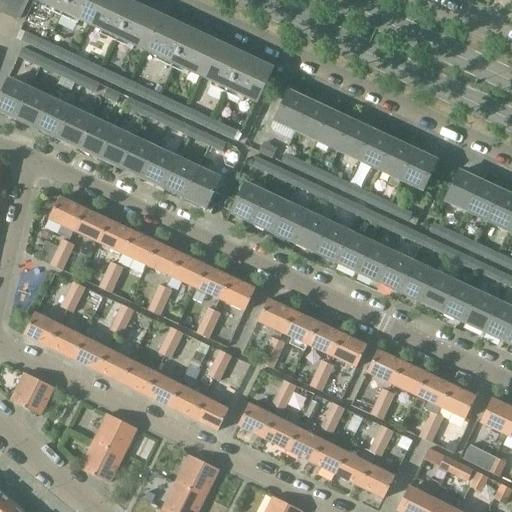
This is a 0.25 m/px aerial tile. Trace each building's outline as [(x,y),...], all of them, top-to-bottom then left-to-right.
[(0,0),(0,11),(6,15),(13,0),(0,0)] [(13,0),(6,15),(18,20),(27,0),(13,0)] [(101,0),(37,0),(90,25),(101,0)] [(101,0),(90,25),(118,38),(147,51),(162,18),(123,0),(101,0)] [(219,45),(186,29),(162,18),(147,51),(203,78),(219,45)] [(31,47),(35,38),(23,32),(19,41),(31,47)] [(48,44),(35,38),(31,47),(43,53),(48,44)] [(48,44),(43,53),(56,58),(60,49),(48,44)] [(203,78),(231,91),(256,103),(272,70),(219,45),(203,78)] [(35,55),(22,49),(18,58),(31,64),(35,55)] [(71,55),(60,49),(56,58),(67,64),(71,55)] [(87,73),(91,64),(79,58),(75,67),(87,73)] [(57,66),(44,60),(40,68),(53,74),(57,66)] [(103,70),(91,64),(87,73),(99,79),(103,70)] [(61,78),(74,84),(78,75),(65,69),(61,78)] [(103,70),(99,79),(112,84),(116,75),(103,70)] [(128,81),(116,75),(112,84),(123,90),(128,81)] [(0,96),(0,111),(16,119),(30,91),(33,84),(23,79),(20,86),(8,80),(0,96)] [(82,88),(95,94),(99,85),(87,79),(82,88)] [(132,94),(143,99),(148,90),(136,85),(132,94)] [(120,95),(108,89),(103,98),(116,104),(120,95)] [(156,105),(160,96),(148,90),(143,99),(156,105)] [(16,119),(37,129),(51,100),(30,91),(16,119)] [(296,131),(309,103),(289,93),(288,93),(274,121),(296,131)] [(156,105),(168,111),(172,102),(160,96),(156,105)] [(137,114),(142,105),(129,99),(124,108),(137,114)] [(58,139),(72,110),(51,100),(37,129),(58,139)] [(172,102),(168,111),(180,116),(184,107),(172,102)] [(311,104),(309,103),(296,131),(317,141),(330,113),(311,104),(312,103),(311,103),(311,104)] [(146,118),(158,123),(162,115),(150,109),(146,118)] [(58,139),(79,149),(93,120),(72,110),(58,139)] [(188,120),(200,126),(204,117),(192,111),(188,120)] [(338,151),(351,123),(332,114),(333,113),(332,113),(332,114),(330,113),(317,141),(338,151)] [(212,131),(216,123),(204,117),(200,126),(212,131)] [(167,127),(179,133),(183,125),(171,119),(167,127)] [(100,159),(114,130),(93,120),(79,149),(100,159)] [(212,131),(225,137),(229,128),(216,123),(212,131)] [(353,124),(351,123),(338,151),(359,161),(372,133),(353,124),(354,123),(353,123),(353,124)] [(200,143),(204,134),(192,128),(188,137),(200,143)] [(229,128),(225,137),(235,142),(239,133),(229,128)] [(100,159),(121,169),(135,140),(114,130),(100,159)] [(374,134),(372,133),(359,161),(380,171),(393,143),(375,134),(375,133),(374,133),(374,134)] [(226,144),(213,138),(209,147),(222,153),(226,144)] [(142,178),(156,150),(135,140),(121,169),(142,178)] [(414,153),(393,143),(380,171),(401,181),(414,153)] [(259,153),(272,159),(276,150),(263,144),(259,153)] [(142,178),(163,188),(177,160),(156,150),(142,178)] [(423,191),(436,163),(435,162),(435,163),(417,154),(417,153),(416,153),(416,154),(414,153),(401,181),(423,191)] [(281,163),(294,170),(298,161),(285,154),(281,163)] [(265,174),(270,165),(256,159),(253,167),(265,174)] [(163,188),(184,198),(198,170),(177,160),(163,188)] [(302,174),(314,179),(318,170),(307,164),(302,174)] [(287,184),(291,175),(278,169),(274,178),(287,184)] [(184,198),(206,209),(220,180),(198,170),(184,198)] [(467,211),(480,183),(460,173),(459,172),(445,201),(467,211)] [(322,183),(335,189),(340,180),(327,174),(322,183)] [(312,185),(311,184),(299,179),(295,188),(308,194),(312,185)] [(467,211),(488,221),(501,193),(482,184),(483,183),(482,183),(482,184),(480,183),(467,211)] [(356,199),(361,189),(348,184),(344,193),(356,199)] [(231,213),(253,224),(266,195),(244,185),(231,213)] [(333,194),(320,188),(316,197),(328,203),(333,194)] [(365,203),(377,209),(382,199),(369,193),(365,203)] [(509,231),(511,224),(511,198),(503,194),(504,193),(503,193),(503,194),(501,193),(488,221),(509,231)] [(274,234),(287,205),(266,195),(253,224),(274,234)] [(74,232),(84,210),(59,198),(48,220),(74,232)] [(355,204),(354,204),(342,198),(338,207),(350,213),(355,204)] [(403,209),(390,203),(386,213),(398,218),(403,209)] [(274,234),(295,243),(308,215),(287,205),(274,234)] [(375,214),(363,208),(358,217),(371,223),(375,214)] [(108,221),(84,210),(74,232),(98,243),(108,221)] [(316,253),(329,225),(308,215),(295,243),(316,253)] [(396,224),(383,218),(379,227),(392,233),(396,224)] [(132,233),(108,221),(98,243),(122,254),(132,233)] [(434,224),(430,233),(442,239),(447,230),(434,224)] [(316,253),(337,263),(350,235),(329,225),(316,253)] [(414,243),(418,234),(405,228),(401,237),(414,243)] [(146,266),(157,244),(132,233),(122,254),(146,266)] [(358,273),(371,245),(350,235),(337,263),(358,273)] [(452,244),(465,249),(469,240),(456,235),(452,244)] [(435,253),(438,245),(426,239),(422,247),(435,253)] [(43,240),(39,261),(48,265),(56,246),(43,240)] [(56,254),(68,259),(74,246),(62,241),(56,254)] [(181,255),(157,244),(146,266),(170,277),(181,255)] [(358,273),(379,283),(392,255),(371,245),(358,273)] [(473,253),(485,259),(490,250),(477,245),(473,253)] [(455,263),(460,254),(447,248),(443,257),(455,263)] [(62,271),(68,259),(56,254),(50,266),(62,271)] [(494,263),(507,269),(511,261),(497,254),(494,263)] [(195,289),(205,267),(181,255),(170,277),(195,289)] [(379,283),(400,293),(413,265),(392,255),(379,283)] [(468,258),(464,267),(477,273),(481,264),(468,258)] [(105,276),(117,282),(123,269),(110,263),(105,276)] [(400,293),(421,303),(434,274),(413,265),(400,293)] [(229,278),(205,267),(195,289),(219,300),(229,278)] [(498,283),(502,274),(489,268),(485,277),(498,283)] [(421,303),(442,313),(455,284),(434,274),(421,303)] [(111,295),(117,282),(105,276),(99,289),(111,295)] [(229,278),(219,300),(244,312),(254,290),(229,278)] [(73,283),(67,296),(79,302),(85,289),(73,283)] [(442,313),(463,323),(476,294),(455,284),(442,313)] [(153,298),(166,305),(172,292),(159,286),(153,298)] [(484,332),(497,304),(476,294),(463,323),(484,332)] [(79,302),(67,296),(61,309),(73,314),(79,302)] [(160,318),(166,305),(153,298),(147,311),(160,318)] [(267,300),(257,323),(282,334),(293,312),(267,300)] [(484,332),(505,342),(511,327),(511,310),(497,304),(484,332)] [(121,306),(115,318),(128,325),(134,312),(121,306)] [(208,309),(202,321),(215,327),(221,315),(208,309)] [(317,324),(293,312),(282,334),(294,340),(290,347),(303,353),(306,346),(317,324)] [(49,348),(60,326),(35,314),(24,336),(49,348)] [(128,325),(115,318),(109,331),(122,337),(128,325)] [(209,340),(215,327),(202,321),(196,334),(209,340)] [(306,346),(330,357),(341,335),(317,324),(306,346)] [(49,348),(73,360),(84,338),(60,326),(49,348)] [(170,328),(164,341),(177,347),(183,335),(170,328)] [(366,347),(341,335),(330,357),(356,369),(366,347)] [(73,360),(97,372),(107,350),(84,338),(73,360)] [(272,339),(266,352),(279,358),(285,345),(279,342),(272,339)] [(158,354),(171,360),(177,347),(164,341),(158,354)] [(97,372),(120,384),(131,362),(107,350),(97,372)] [(219,351),(213,363),(226,370),(232,357),(219,351)] [(273,371),(279,358),(266,352),(260,365),(273,371)] [(366,374),(392,386),(402,364),(377,352),(366,374)] [(120,384),(144,396),(155,374),(131,362),(120,384)] [(321,362),(315,375),(328,381),(334,368),(321,362)] [(219,383),(226,370),(213,363),(206,377),(219,383)] [(426,375),(402,364),(392,386),(416,397),(426,375)] [(11,401),(10,402),(40,417),(40,416),(36,414),(41,404),(44,406),(52,389),(53,390),(54,389),(24,374),(23,375),(25,376),(16,394),(14,393),(14,394),(17,396),(14,403),(11,401)] [(144,396),(168,408),(179,386),(155,374),(144,396)] [(309,387),(322,393),(328,381),(315,375),(309,387)] [(430,413),(424,426),(437,432),(443,419),(436,416),(440,408),(450,386),(426,375),(416,397),(428,403),(424,410),(430,413)] [(278,394),(290,400),(296,388),(284,382),(278,394)] [(168,408),(192,420),(203,398),(179,386),(168,408)] [(475,398),(450,386),(440,408),(465,420),(475,398)] [(382,390),(376,403),(389,409),(395,396),(382,390)] [(290,400),(278,394),(272,406),(284,412),(290,400)] [(203,398),(192,420),(217,433),(228,411),(203,398)] [(511,410),(492,401),(490,405),(481,423),(506,435),(511,422),(511,410)] [(383,422),(389,409),(376,403),(370,416),(383,422)] [(332,404),(326,416),(338,423),(345,410),(332,404)] [(238,427),(263,439),(274,418),(249,405),(238,427)] [(93,442),(93,443),(123,458),(123,457),(119,455),(124,445),(127,447),(135,431),(136,432),(137,430),(107,416),(106,417),(107,417),(98,435),(97,434),(97,435),(100,437),(97,444),(93,442)] [(338,423),(326,416),(319,429),(332,436),(338,423)] [(287,451),(298,430),(274,418),(263,439),(287,451)] [(437,432),(424,426),(418,438),(431,444),(437,432)] [(380,427),(374,439),(388,445),(394,433),(380,427)] [(287,451),(310,463),(321,442),(298,430),(287,451)] [(381,458),(388,445),(374,439),(368,452),(381,458)] [(334,475),(345,454),(321,442),(310,463),(334,475)] [(123,458),(93,443),(94,444),(85,462),(84,461),(83,462),(87,464),(83,470),(80,469),(80,470),(110,485),(110,484),(106,481),(110,472),(114,473),(122,457),(123,458)] [(464,460),(489,472),(495,458),(471,447),(464,460)] [(334,475),(358,487),(369,466),(345,454),(334,475)] [(175,484),(204,498),(205,499),(206,498),(201,496),(206,486),(209,488),(217,472),(218,473),(219,472),(189,457),(188,458),(189,458),(180,476),(179,476),(179,477),(182,478),(179,485),(175,483),(175,484)] [(467,483),(472,472),(444,458),(438,470),(448,474),(467,483)] [(489,472),(500,478),(506,464),(495,458),(489,472)] [(369,466),(358,487),(383,500),(394,478),(369,466)] [(481,494),(488,479),(478,474),(471,488),(481,494)] [(162,509),(162,510),(166,511),(197,511),(204,498),(175,484),(176,485),(167,503),(166,502),(166,503),(169,505),(166,511),(162,509)] [(511,492),(500,486),(493,500),(505,507),(511,492)] [(398,511),(428,511),(434,502),(409,489),(398,511)] [(0,511),(4,511),(12,503),(0,492),(0,511)] [(300,511),(273,498),(272,499),(273,500),(267,511),(300,511)] [(428,511),(454,511),(434,502),(428,511)] [(22,511),(12,503),(4,511),(22,511)]
